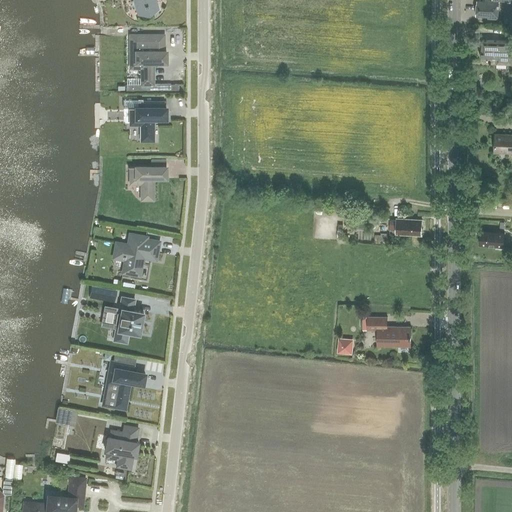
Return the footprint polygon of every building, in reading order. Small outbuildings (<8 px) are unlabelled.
[(134,0),(135,0),(136,0),(138,9),(146,7),(148,14),(150,13),(156,8),(154,0),(134,0)] [(511,0),(484,0),(485,1),(476,0),(475,15),(488,16),(488,18),(497,19),(498,0),(499,0),(511,1),(511,0)] [(131,36),(131,46),(131,68),(142,68),(142,84),(152,84),(153,84),(153,67),(152,67),(152,62),(166,62),(166,51),(164,51),(164,36),(131,36)] [(480,57),(482,59),(496,60),(496,63),(511,63),(511,41),(482,40),(482,50),(480,52),(480,57)] [(128,108),(128,109),(131,109),(131,124),(142,124),(142,141),(153,140),(153,124),(152,124),(152,119),(166,119),(166,108),(163,108),(163,103),(142,103),(142,108),(128,108)] [(511,134),(495,134),(494,152),(511,152),(511,134)] [(166,167),(128,167),(128,168),(131,168),(131,183),(142,183),(142,200),(153,200),(153,183),(152,183),(152,178),(166,178),(166,167)] [(396,218),(396,220),(390,220),(389,232),(395,233),(422,235),(422,220),(396,218)] [(481,231),(479,245),(503,247),(504,233),(481,231)] [(116,242),(113,258),(125,260),(122,273),(140,276),(143,261),(142,261),(143,258),(145,258),(156,260),(159,241),(147,239),(147,237),(130,234),(128,244),(116,242)] [(115,303),(117,290),(91,286),(89,298),(115,303)] [(117,312),(115,324),(117,325),(114,340),(127,343),(129,332),(139,334),(143,312),(133,310),(135,299),(122,297),(119,313),(117,312)] [(387,317),(367,317),(362,317),(362,330),(377,330),(377,346),(410,347),(411,327),(387,327),(387,317)] [(337,353),(352,354),(354,338),(338,337),(337,353)] [(133,358),(115,354),(113,362),(111,362),(107,383),(118,385),(114,407),(125,409),(129,387),(128,387),(129,382),(143,385),(145,374),(131,371),(133,358)] [(139,442),(138,442),(136,442),(138,428),(124,426),(123,432),(111,430),(110,437),(108,437),(105,450),(107,451),(106,458),(118,460),(117,467),(130,469),(133,456),(136,456),(139,442)] [(85,479),(71,477),(69,497),(54,495),(53,503),(48,503),(48,505),(25,502),(23,511),(68,511),(69,509),(75,509),(75,505),(82,506),(85,479)]
